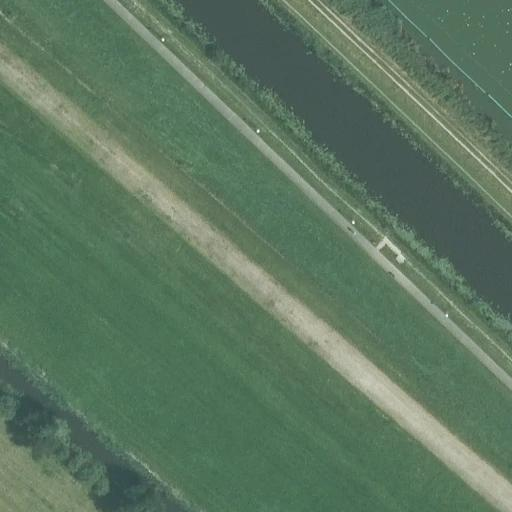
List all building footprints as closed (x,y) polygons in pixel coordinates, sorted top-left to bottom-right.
[(41,211),(23,233),(63,266),(57,273),(71,284),(88,263),(76,253),(83,244),(70,234),(72,231),(56,218),(53,221),(41,211)] [(142,293),(122,317),(155,345),(151,350),(164,361),(181,340),(169,330),(175,323),(157,308),(158,307),(142,293)] [(226,368),(207,389),(247,424),(242,430),(255,442),(273,421),(260,410),(267,402),(253,391),(255,388),(240,375),(238,378),(226,368)] [(346,419),(323,442),(357,476),(355,480),(366,491),(386,470),(374,459),(380,453),(346,419)] [(449,511),(433,495),(414,511),(449,511)]
